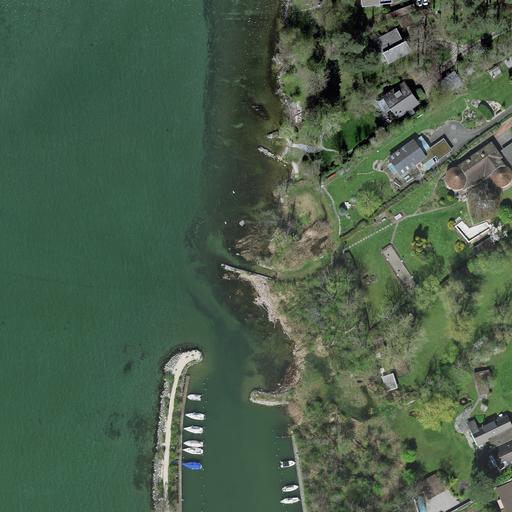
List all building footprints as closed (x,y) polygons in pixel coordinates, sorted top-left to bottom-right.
[(403,41),(396,29),(378,38),(389,61),(410,50),(405,40),(403,41)] [(397,116),(418,102),(405,82),(384,96),(397,116)] [(389,160),(401,176),(420,162),(423,166),(436,157),(430,149),(422,155),(413,143),(389,160)] [(454,171),(450,171),(446,176),(446,183),(450,188),(456,190),(461,189),(472,183),(482,181),(492,182),(496,185),(500,186),(503,186),(509,182),(511,176),(509,170),(505,169),(499,160),(501,158),(491,145),(454,171)] [(491,240),(474,250),(480,258),(496,248),(491,240)] [(474,375),(480,396),(489,393),(483,372),(474,375)] [(511,462),(511,431),(505,417),(478,430),(477,427),(470,430),(478,446),(491,439),(497,451),(493,453),(500,468),(511,462)] [(436,476),(420,485),(429,500),(444,491),(436,476)] [(511,511),(511,482),(497,489),(507,511),(511,511)]
